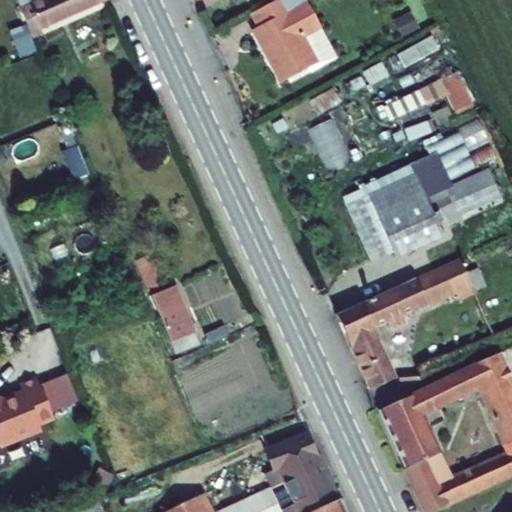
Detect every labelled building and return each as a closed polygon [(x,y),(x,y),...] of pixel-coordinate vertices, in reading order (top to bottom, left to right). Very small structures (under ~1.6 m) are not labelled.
[(14,0),(28,31),(33,28),(95,0),(14,0)] [(265,0),(248,9),(255,23),(252,24),(263,44),(261,45),(278,78),(284,75),(313,59),(299,32),(317,23),(319,22),(307,0),(265,0)] [(313,59),(284,75),(286,78),(333,53),(317,23),(299,32),(313,59)] [(435,34),(398,48),(404,63),(441,48),(435,34)] [(403,95),(409,109),(448,90),(457,110),(477,101),(461,68),(403,95)] [(340,115),(317,122),(331,167),(355,160),(340,115)] [(74,176),(86,173),(78,146),(66,149),(74,176)] [(415,170),(351,197),(375,253),(393,245),(394,249),(441,230),(415,170)] [(402,315),(400,311),(473,278),(462,254),(339,309),(373,384),(397,373),(375,323),(390,316),(391,320),(402,315)] [(169,284),(146,294),(170,350),(193,341),(169,284)] [(511,469),(511,377),(499,348),(381,402),(430,507),(511,469)] [(59,375),(31,386),(42,415),(70,403),(59,375)] [(31,386),(28,379),(4,389),(5,391),(0,392),(0,437),(29,426),(27,420),(42,415),(31,386)] [(303,432),(265,449),(274,469),(280,483),(290,505),(293,511),(299,511),(332,498),(303,432)] [(270,488),(280,483),(274,469),(263,473),(270,488)] [(270,488),(215,511),(280,511),(279,510),(290,505),(280,483),(270,488)] [(215,511),(207,494),(165,511),(215,511)] [(341,511),(335,496),(332,498),(299,511),(341,511)]
